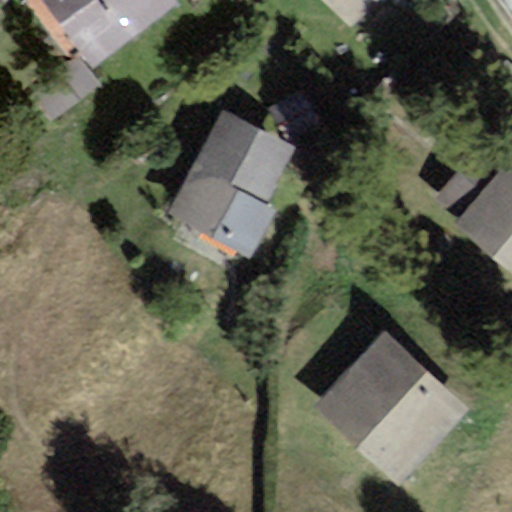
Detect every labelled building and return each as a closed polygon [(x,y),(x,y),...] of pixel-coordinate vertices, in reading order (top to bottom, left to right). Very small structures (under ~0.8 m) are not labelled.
[(165,0),(38,0),(85,62),(167,2),(165,0)] [(320,0),(346,26),(372,0),(320,0)] [(73,62),(22,100),(45,131),(96,94),(73,62)] [(295,151),(218,113),(166,219),(243,257),(295,151)] [(511,165),(502,158),(451,221),(511,271),(511,165)] [(459,408),(376,336),(310,411),(392,484),(459,408)]
